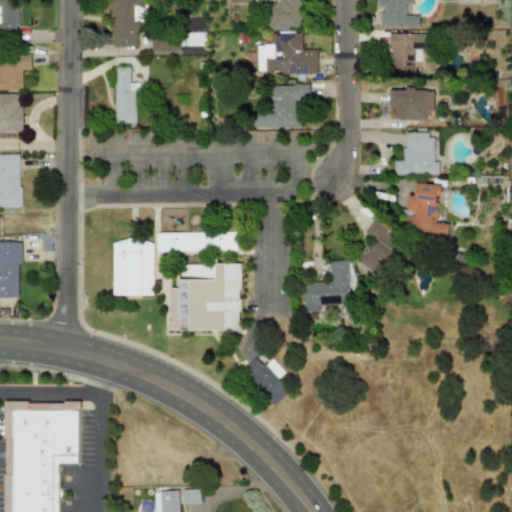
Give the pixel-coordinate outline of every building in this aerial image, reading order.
[(0,0),(0,37),(18,38),(18,4),(5,4),(5,0),(0,0)] [(139,47),(139,0),(111,0),(111,47),(139,47)] [(266,28),(299,29),(299,0),(280,0),(280,3),(266,3),(266,28)] [(380,26),(418,26),(418,15),(404,15),(404,3),(412,3),(412,0),(377,0),(377,6),(380,6),(380,26)] [(316,49),(300,50),(300,33),(270,33),(270,44),(256,44),(256,71),(278,71),(278,74),(316,73),(316,49)] [(426,42),(426,34),(390,33),(389,72),(412,72),(413,42),(426,42)] [(178,51),(178,45),(202,45),(202,34),(150,34),(149,51),(178,51)] [(0,90),(23,90),(23,61),(0,61),(0,90)] [(113,67),(113,123),(135,123),(135,83),(129,82),(129,67),(113,67)] [(270,113),(253,113),(252,127),(306,128),(306,85),(270,84),(270,113)] [(434,90),(389,89),(389,107),(395,107),(394,119),(426,120),(426,110),(434,110),(434,90)] [(0,133),(22,133),(21,94),(0,94),(0,133)] [(395,174),(439,174),(439,162),(433,162),(432,132),(404,132),(405,160),(394,161),(395,174)] [(0,206),(18,206),(19,154),(0,154),(0,206)] [(447,236),(448,223),(437,222),(440,185),(417,183),(416,195),(408,195),(407,210),(405,210),(404,233),(447,236)] [(359,264),(378,275),(398,242),(386,234),(391,226),(374,216),(364,233),(374,239),(359,264)] [(156,233),(157,251),(237,249),(236,231),(156,233)] [(113,244),(112,295),(128,295),(129,296),(131,296),(131,297),(134,297),(135,296),(137,296),(138,295),(153,295),(153,244),(136,238),(128,239),(113,244)] [(18,241),(0,241),(0,297),(19,297),(18,241)] [(331,282),(304,282),(305,312),(320,312),(319,304),(351,304),(351,287),(355,287),(355,271),(349,271),(349,260),(331,261),(331,282)] [(242,263),(242,289),(239,289),(239,298),(242,298),(242,329),(182,329),(182,264),(242,263)] [(243,368),(256,357),(262,365),(266,362),(267,364),(273,358),(285,372),(278,378),(288,391),(274,403),(243,368)] [(56,511),(56,481),(52,477),(57,477),(57,463),(79,463),(78,400),(2,402),(3,511),(56,511)] [(182,504),(199,503),(199,488),(182,489),(182,504)] [(153,491),(153,511),(179,511),(179,490),(153,491)]
